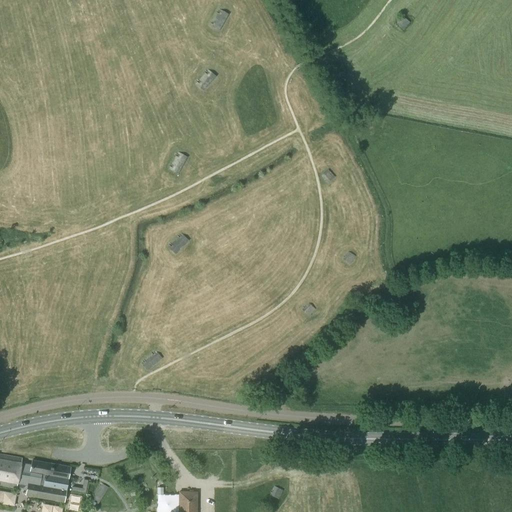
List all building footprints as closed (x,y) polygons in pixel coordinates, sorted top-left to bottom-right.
[(229,15),(219,10),(218,12),(216,11),(215,13),(217,14),(212,22),(210,21),(209,24),(211,25),(210,26),(220,32),(229,15)] [(400,23),(398,24),(404,30),(407,27),(410,23),(404,18),(401,21),(399,23),(400,23)] [(208,70),(207,72),(205,70),(203,72),(205,74),(199,81),(197,80),(196,82),(197,83),(196,84),(204,92),(217,77),(208,70)] [(346,71),(339,75),(340,76),(340,77),(341,78),(343,82),(350,78),(346,71)] [(168,169),(178,174),(187,158),(177,152),(176,154),(174,153),(173,156),(175,157),(170,165),(168,164),(167,166),(169,167),(168,169)] [(176,253),(189,240),(182,234),(169,247),(176,253)] [(304,309),(302,311),(308,316),(314,309),(309,304),(305,308),(305,307),(303,309),(304,309)] [(0,454),(0,484),(17,487),(18,483),(22,484),(27,485),(25,496),(64,503),(66,489),(64,489),(66,480),(68,480),(70,467),(32,460),(31,464),(21,463),(22,459),(0,454)] [(87,481),(84,480),(82,489),(72,487),(71,491),(85,493),(87,481)] [(110,489),(100,483),(99,485),(97,484),(96,486),(97,487),(92,495),(91,494),(89,497),(91,498),(90,499),(100,506),(110,489)] [(0,502),(14,505),(17,493),(0,489),(0,502)] [(196,511),(197,492),(179,492),(178,511),(196,511)] [(34,511),(62,511),(63,506),(32,502),(31,511),(34,511)]
